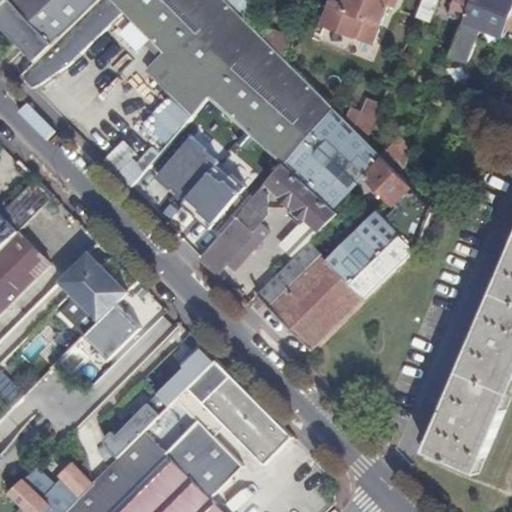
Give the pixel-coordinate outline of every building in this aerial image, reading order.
[(0,0),(0,13),(13,0),(0,0)] [(13,0),(0,13),(0,23),(39,63),(101,0),(13,0)] [(101,0),(39,63),(24,78),(35,89),(45,86),(74,64),(126,13),(173,60),(163,70),(162,73),(163,77),(164,80),(191,109),(206,91),(197,83),(250,21),(229,0),(101,0)] [(229,0),(250,21),(252,14),(257,0),(229,0)] [(393,0),(335,0),(334,4),(336,5),(328,24),(376,43),(393,0)] [(425,0),(419,16),(430,20),(438,0),(456,0),(450,16),(466,22),(474,0),(425,0)] [(511,0),(474,0),(466,22),(453,54),(471,61),(480,39),(502,48),(510,28),(511,21),(511,0)] [(252,14),(250,21),(288,58),(295,41),(252,14)] [(287,164),(337,107),(288,58),(250,21),(197,83),(206,91),(191,109),(198,116),(244,158),(237,166),(266,190),(272,183),(287,164)] [(353,107),(348,118),(369,140),(384,103),(370,97),(363,113),(353,107)] [(348,118),(337,107),(287,164),(272,183),(297,205),(291,211),(307,226),(313,219),(325,232),(342,215),(337,211),(369,178),(401,209),(391,220),(384,212),(364,231),(362,230),(333,260),(371,298),(420,250),(437,209),(402,173),(379,150),(369,140),(348,118)] [(511,110),(507,108),(502,120),(511,124),(511,110)] [(451,174),(468,132),(430,117),(413,159),(451,174)] [(151,185),(181,209),(221,160),(191,136),(151,185)] [(163,156),(173,144),(165,138),(156,149),(163,156)] [(126,142),(107,161),(135,189),(152,168),(126,142)] [(387,142),(379,150),(402,173),(409,163),(387,142)] [(409,163),(402,173),(437,209),(446,184),(426,175),(409,163)] [(58,194),(41,177),(6,212),(0,205),(0,253),(23,230),(58,194)] [(206,259),(222,276),(232,264),(239,271),(279,226),(254,204),(206,259)] [(313,219),(307,226),(287,245),(300,257),(314,243),(325,232),(313,219)] [(56,262),(23,230),(0,253),(0,317),(9,309),(56,262)] [(262,295),(275,308),(327,256),(314,243),(300,257),(262,295)] [(275,308),(317,351),(370,299),(327,256),(275,308)] [(511,396),(511,256),(429,452),(479,473),(511,396)] [(122,303),(133,291),(106,263),(78,292),(81,296),(105,320),(122,303)] [(67,310),(90,334),(93,331),(105,320),(81,296),(67,310)] [(147,327),(122,303),(105,320),(93,331),(112,349),(118,343),(125,349),(136,339),(147,327)] [(118,356),(125,349),(118,343),(112,349),(118,356)] [(222,360),(206,343),(190,359),(194,364),(117,442),(123,448),(120,452),(124,457),(206,377),(222,360)] [(272,410),(222,360),(206,377),(220,391),(211,401),(220,410),(219,412),(261,454),(263,453),(273,463),(299,436),(272,410)] [(4,371),(0,374),(0,390),(13,406),(24,397),(4,371)] [(89,511),(230,511),(216,497),(247,465),(205,424),(173,455),(154,436),(133,457),(83,506),(89,511)] [(68,447),(81,463),(93,454),(81,438),(68,447)] [(43,495),(28,479),(15,492),(34,511),(69,511),(79,503),(98,484),(79,465),(61,483),(69,491),(54,506),(43,495)] [(57,481),(42,466),(28,479),(43,495),(57,481)]
